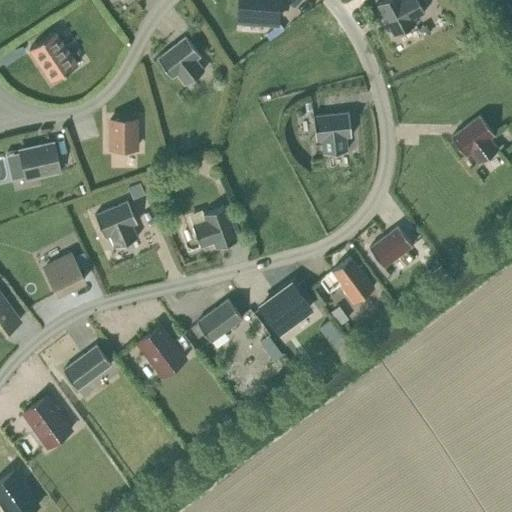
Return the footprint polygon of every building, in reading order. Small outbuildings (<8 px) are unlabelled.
[(238,0),(237,17),(277,21),(278,0),(238,0)] [(414,23),(412,18),(424,12),(417,0),(381,0),(376,3),(392,33),(393,35),(414,23)] [(54,31),(50,33),(29,47),(51,81),(76,64),(54,31)] [(185,35),(156,57),(171,76),(176,73),(184,84),(204,69),(195,58),(200,54),(185,35)] [(351,135),(348,111),(312,115),(315,139),(321,138),(322,152),(346,149),(345,135),(351,135)] [(489,137),(494,133),(480,114),(451,135),(465,155),(470,151),(478,163),(498,148),(489,137)] [(136,147),(136,118),(110,118),(110,147),(136,147)] [(60,170),(54,141),(18,149),(25,178),(60,170)] [(133,198),(144,193),(139,182),(128,187),(133,198)] [(137,221),(127,199),(94,214),(104,236),(109,233),(114,246),(136,237),(131,224),(137,221)] [(238,238),(225,205),(202,213),(204,219),(192,223),(200,246),(213,241),(215,247),(238,238)] [(383,266),(388,262),(407,248),(412,244),(398,225),(368,246),(383,266)] [(84,279),(71,253),(44,267),(57,292),(84,279)] [(360,270),(349,256),(331,269),(342,283),(340,284),(352,301),(373,286),(361,269),(360,270)] [(310,306),(292,282),(259,306),(278,330),(310,306)] [(0,334),(19,320),(0,294),(0,334)] [(210,340),(242,317),(228,297),(196,320),(210,340)] [(340,319),(349,331),(357,325),(349,313),(340,319)] [(341,336),(329,320),(319,327),(331,343),(341,336)] [(185,357),(160,324),(137,341),(162,375),(185,357)] [(268,334),(259,340),(266,350),(275,343),(268,334)] [(77,388),(111,363),(97,343),(62,369),(77,388)] [(48,447),(71,430),(46,395),(23,413),(48,447)] [(25,511),(38,501),(11,470),(0,479),(0,499),(10,511),(25,511)]
